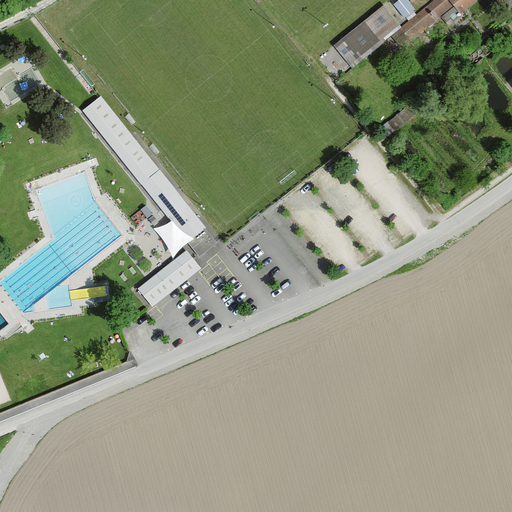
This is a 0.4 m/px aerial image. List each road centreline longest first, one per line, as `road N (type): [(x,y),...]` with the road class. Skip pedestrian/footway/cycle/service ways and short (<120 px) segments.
road 1 (tertiary): [(511,182),(374,268),(136,373)]
road 2 (tertiary): [(0,476),(37,428),(136,373)]
